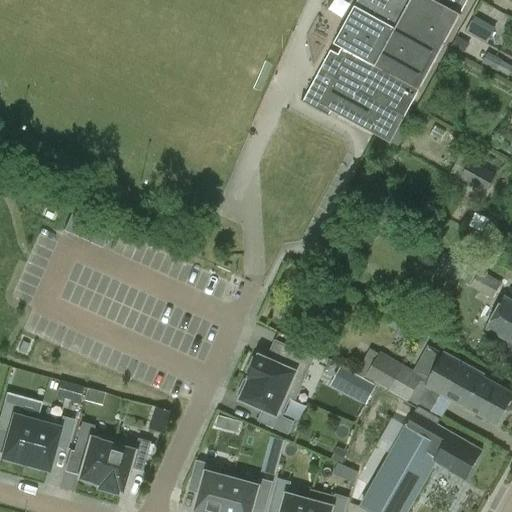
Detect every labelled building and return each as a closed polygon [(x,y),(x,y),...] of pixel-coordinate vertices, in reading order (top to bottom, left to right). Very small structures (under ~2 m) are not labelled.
[(332,50),(305,101),(391,147),(469,0),(359,0),(337,42),(345,47),(341,55),(332,50)] [(467,35),(490,42),(494,28),(471,22),(467,35)] [(511,57),(488,50),(483,65),(511,73),(511,69),(511,57)] [(496,174),(470,160),(460,179),(485,193),(496,174)] [(471,287),(493,299),(501,284),(479,272),(471,287)] [(487,329),(511,342),(511,303),(504,299),(487,329)] [(426,350),(417,366),(414,371),(381,353),(364,379),(418,408),(417,410),(439,423),(441,419),(431,413),(442,395),(497,425),(511,397),(511,394),(475,374),(476,372),(445,354),(426,344),(431,334),(405,319),(397,334),(426,350)] [(267,358),(257,353),(250,369),(284,387),(301,354),(273,341),(267,358)] [(255,419),(284,432),(289,421),(277,416),(286,395),(246,377),(244,380),(240,378),(233,393),(238,395),(236,398),(259,408),(255,419)] [(353,388),(357,379),(352,377),(348,386),(353,388)] [(20,404),(3,399),(0,411),(0,426),(4,427),(0,446),(0,453),(8,456),(8,458),(18,460),(19,458),(20,458),(27,419),(17,415),(20,404)] [(159,408),(150,425),(165,433),(173,415),(159,408)] [(45,423),(29,419),(21,460),(35,463),(35,464),(47,466),(47,464),(50,467),(54,440),(61,443),(67,415),(48,410),(45,423)] [(417,410),(373,487),(361,507),(370,511),(408,511),(436,464),(465,480),(482,451),(451,434),(451,435),(436,427),(439,423),(417,410)] [(101,485),(114,439),(91,433),(92,427),(81,424),(73,452),(84,455),(78,478),(82,480),(82,483),(95,487),(96,484),(101,485)] [(271,436),(262,471),(276,475),(286,440),(271,436)] [(114,439),(101,485),(100,489),(120,495),(121,491),(124,492),(131,468),(142,471),(150,444),(139,440),(137,446),(114,439)] [(336,457),(342,461),(346,451),(340,448),(336,457)] [(207,465),(197,462),(192,487),(201,490),(197,507),(198,508),(197,510),(202,511),(207,511),(208,510),(214,511),(216,511),(223,478),(205,473),(207,465)] [(355,481),(358,469),(336,464),(333,475),(355,481)] [(224,478),(217,511),(249,511),(258,472),(247,470),(244,483),(224,478)] [(293,511),(295,503),(281,500),(285,479),(273,476),(270,499),(277,501),(275,511),(293,511)] [(296,503),(294,511),(316,511),(317,509),(326,511),(329,486),(318,484),(313,508),(296,503)]
